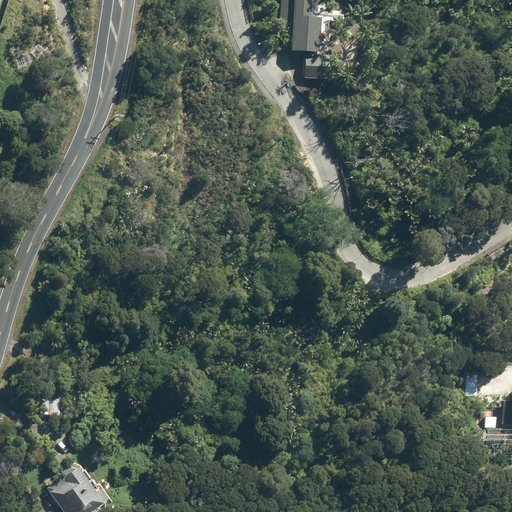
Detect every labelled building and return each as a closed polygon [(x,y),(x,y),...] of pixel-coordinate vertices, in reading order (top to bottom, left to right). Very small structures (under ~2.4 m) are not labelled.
[(311,11),(311,0),(278,0),(277,29),(284,29),(283,48),(322,50),(324,21),(332,21),(332,28),(340,28),(340,14),(325,13),(325,12),(311,11)] [(2,30),(9,36),(22,21),(15,15),(2,30)] [(17,45),(24,48),(30,51),(35,43),(22,35),(17,45)] [(30,55),(12,62),(15,71),(33,64),(30,55)] [(53,416),(54,400),(38,399),(36,414),(53,416)] [(88,494),(69,468),(55,478),(57,480),(44,489),(47,493),(45,493),(58,511),(85,511),(95,505),(95,504),(101,500),(94,490),(88,494)]
